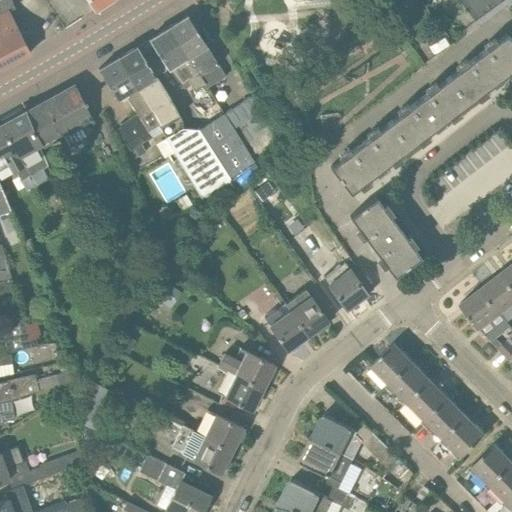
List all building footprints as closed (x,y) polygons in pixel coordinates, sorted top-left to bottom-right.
[(6,0),(3,2),(2,0),(0,0),(0,68),(30,53),(10,14),(15,11),(9,0),(6,0)] [(88,0),(95,10),(110,0),(88,0)] [(459,0),(474,21),(504,0),(459,0)] [(209,89),(227,78),(187,16),(169,27),(169,28),(209,89)] [(209,89),(169,28),(169,27),(149,39),(147,41),(148,42),(167,72),(166,73),(169,76),(171,75),(182,88),(189,84),(195,93),(205,87),(208,90),(209,89)] [(511,72),(511,71),(511,41),(506,34),(491,45),(511,72)] [(500,88),(505,84),(502,79),(511,72),(491,45),(476,56),(500,88)] [(182,122),(157,80),(138,48),(137,47),(117,59),(215,208),(228,200),(185,132),(182,132),(182,122)] [(500,88),(476,56),(462,67),(482,94),(492,87),(495,91),(500,88)] [(130,151),(134,149),(142,144),(163,132),(209,211),(215,208),(117,59),(99,70),(117,101),(121,98),(123,102),(128,100),(137,114),(119,125),(121,127),(117,129),(130,151)] [(467,105),(482,94),(462,67),(447,78),(467,105)] [(453,116),(467,105),(447,78),(433,89),(453,116)] [(69,135),(84,127),(82,126),(90,122),(74,85),(25,113),(42,150),(62,139),(60,136),(68,133),(69,135)] [(442,132),(447,128),(443,123),(453,116),(433,89),(418,100),(442,132)] [(253,155),(279,138),(253,98),(226,115),(253,155)] [(442,132),(418,100),(404,111),(424,138),(433,131),(437,136),(442,132)] [(409,149),(424,138),(404,111),(389,122),(409,149)] [(25,113),(0,127),(0,175),(7,172),(10,178),(17,175),(24,171),(19,161),(42,150),(25,113)] [(241,191),(265,177),(252,156),(253,155),(226,115),(203,130),(241,191)] [(395,160),(409,149),(389,122),(375,133),(395,160)] [(384,176),(389,172),(385,167),(395,160),(375,133),(360,144),(384,176)] [(384,176),(360,144),(345,155),(366,182),(375,175),(378,180),(384,176)] [(350,194),(366,182),(345,155),(330,167),(350,194)] [(10,211),(0,184),(0,217),(2,222),(10,218),(11,221),(14,220),(10,211)] [(393,277),(394,277),(420,259),(409,243),(403,233),(408,230),(404,224),(400,219),(395,222),(389,213),(378,197),(350,215),(361,231),(372,246),(382,261),(393,277)] [(27,252),(34,250),(31,240),(23,243),(27,252)] [(0,286),(13,286),(4,254),(0,254),(0,286)] [(346,309),(368,294),(343,263),(324,276),(346,309)] [(511,285),(511,264),(502,272),(511,285)] [(501,313),(511,304),(511,285),(502,272),(481,288),(501,313)] [(120,331),(148,298),(132,283),(103,317),(120,331)] [(158,297),(170,306),(180,293),(168,284),(158,297)] [(479,330),(479,329),(501,313),(481,288),(460,304),(479,330)] [(309,296),(305,290),(285,304),(289,310),(290,310),(307,336),(328,322),(310,295),(309,296)] [(285,313),(281,307),(265,318),(269,324),(268,324),(287,350),(307,336),(290,310),(289,310),(285,313)] [(0,328),(0,330),(5,356),(10,355),(10,356),(31,350),(23,322),(0,328)] [(128,352),(135,340),(124,333),(117,345),(128,352)] [(511,360),(511,359),(511,335),(499,349),(511,360)] [(387,387),(412,361),(393,343),(368,368),(387,387)] [(274,365),(245,352),(241,361),(224,353),(220,363),(265,385),(274,365)] [(0,367),(12,365),(10,356),(10,355),(5,356),(0,356),(0,367)] [(405,405),(430,379),(412,361),(387,387),(405,405)] [(252,410),(265,385),(220,363),(218,365),(234,374),(223,396),(252,410)] [(12,400),(74,380),(70,371),(37,380),(36,377),(0,384),(0,403),(5,402),(12,400)] [(87,378),(67,412),(99,429),(99,413),(111,391),(87,378)] [(405,405),(423,423),(448,397),(430,379),(405,405)] [(441,441),(466,415),(448,397),(423,423),(441,441)] [(0,425),(3,425),(2,420),(14,419),(12,400),(5,402),(0,403),(0,425)] [(232,449),(243,428),(214,413),(204,435),(232,449)] [(357,433),(352,430),(353,429),(324,414),(312,438),(342,453),(352,458),(361,441),(389,470),(399,460),(366,425),(357,433)] [(459,459),(460,459),(485,434),(466,415),(441,441),(459,459)] [(203,436),(182,426),(174,446),(186,452),(184,455),(192,459),(221,473),(232,449),(204,435),(203,436)] [(329,476),(342,453),(312,438),(300,461),(329,476)] [(487,488),(511,462),(511,461),(494,443),(469,469),(487,488)] [(23,462),(17,447),(1,453),(0,452),(0,482),(9,479),(12,490),(22,486),(85,463),(80,451),(40,466),(40,467),(29,471),(25,461),(23,462)] [(168,511),(201,511),(209,496),(180,482),(184,473),(149,456),(140,472),(173,489),(165,506),(164,510),(168,511)] [(505,505),(511,498),(511,462),(487,488),(505,505)] [(327,497),(292,479),(280,503),(297,511),(327,511),(333,501),(350,510),(351,509),(355,511),(365,511),(369,503),(334,486),(327,497)] [(34,511),(31,511),(22,486),(12,490),(5,492),(7,500),(0,502),(0,511),(85,511),(82,498),(66,504),(64,501),(34,511)] [(398,511),(415,511),(421,501),(405,493),(396,510),(398,511)] [(150,511),(128,501),(122,511),(150,511)] [(297,511),(280,503),(275,511),(297,511)]
